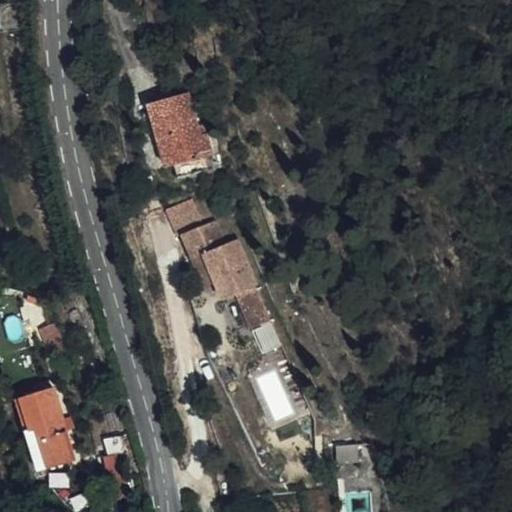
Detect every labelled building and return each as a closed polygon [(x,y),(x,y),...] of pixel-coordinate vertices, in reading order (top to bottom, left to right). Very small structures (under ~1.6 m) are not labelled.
[(20,28),(17,2),(0,4),(0,17),(1,30),(20,28)] [(209,136),(201,97),(160,106),(174,168),(221,157),(216,135),(209,136)] [(215,224),(180,239),(191,264),(202,259),(214,286),(222,305),(236,300),(257,291),(237,244),(224,249),(215,224)] [(202,291),(214,286),(202,259),(191,264),(202,291)] [(257,291),(236,300),(250,334),(270,325),(257,291)] [(62,367),(44,318),(25,324),(31,338),(38,336),(51,371),(62,367)] [(54,400),(23,410),(45,481),(53,478),(62,507),(78,502),(69,474),(71,473),(69,464),(73,462),(54,400)] [(119,445),(104,449),(107,465),(120,462),(123,461),(119,445)] [(325,463),(349,465),(351,448),(327,446),(325,463)] [(120,462),(107,465),(116,500),(128,498),(120,462)]
